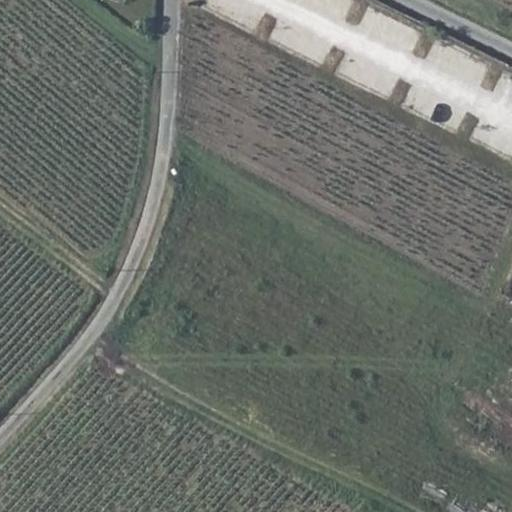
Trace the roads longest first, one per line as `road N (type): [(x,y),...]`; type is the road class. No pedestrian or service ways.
road 1 (unclassified): [(0,438),(107,319),(141,256),(161,173),(172,0)]
road 2 (unclassified): [(404,0),(511,53)]
